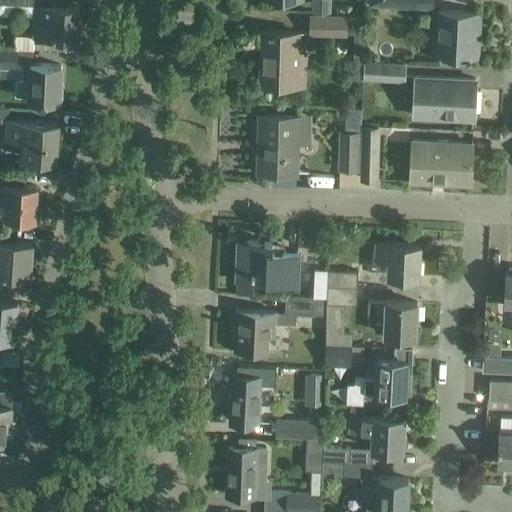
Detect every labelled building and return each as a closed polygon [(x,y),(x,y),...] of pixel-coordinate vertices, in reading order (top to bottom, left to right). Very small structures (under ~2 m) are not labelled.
[(313,0),(313,12),(331,13),(331,0),(313,0)] [(37,5),(36,16),(35,36),(78,38),(79,7),(37,5)] [(479,13),(437,10),(435,54),(477,56),(479,13)] [(311,33),(346,34),(347,15),(311,14),(311,33)] [(297,53),(298,32),(275,32),(275,30),(268,30),(268,31),(262,31),(261,83),(304,85),(306,53),(297,53)] [(0,65),(16,67),(17,49),(0,47),(0,65)] [(405,64),(365,62),(365,77),(404,79),(405,64)] [(59,100),(59,98),(62,97),(63,94),(64,91),(63,88),(62,86),(60,85),(61,65),(24,63),(23,79),(19,79),(16,82),(15,93),(18,96),(29,97),(29,99),(41,99),(41,101),(46,101),(46,100),(59,100)] [(476,79),(416,75),(414,116),(474,119),(474,113),(471,113),(472,81),(476,81),(476,79)] [(297,144),(311,144),(312,116),(258,113),(259,143),(264,143),(263,170),(258,170),(258,171),(296,172),(297,144)] [(56,159),(58,123),(9,119),(8,121),(6,121),(5,139),(20,140),(19,156),(56,159)] [(377,178),(379,128),(364,127),(362,178),(377,178)] [(340,168),(358,169),(359,132),(341,132),(340,168)] [(470,183),(473,143),(413,140),(410,180),(470,183)] [(16,184),(0,183),(0,187),(0,199),(7,199),(6,216),(34,218),(36,186),(16,184)] [(0,282),(10,283),(10,274),(11,274),(30,275),(33,242),(0,240),(0,282)] [(238,241),(237,281),(254,282),(254,281),(264,282),(296,283),(298,252),(272,250),(273,242),(238,241)] [(420,244),(376,242),(376,257),(388,258),(387,275),(418,276),(420,244)] [(328,269),(327,286),(357,287),(358,270),(328,269)] [(327,286),(326,303),(345,304),(356,304),(357,287),(327,286)] [(314,314),(315,297),(285,295),(284,312),(275,312),(275,311),(235,309),(235,310),(242,310),(241,328),(235,328),(234,349),(267,350),(268,335),(274,335),(274,323),(295,324),(295,313),(314,314)] [(0,335),(15,337),(17,301),(0,300),(0,335)] [(417,301),(386,300),(386,302),(368,301),(367,314),(385,315),(384,334),(416,336),(417,301)] [(326,303),(326,344),(352,345),(353,332),(345,332),(345,304),(326,303)] [(326,344),(325,366),(351,367),(352,345),(326,344)] [(482,356),(482,370),(501,371),(511,371),(511,356),(491,355),(482,355),(482,356)] [(406,359),(378,358),(377,375),(365,374),(364,393),(405,394),(406,359)] [(317,400),(318,373),(305,372),(304,400),(317,400)] [(230,422),(258,423),(259,376),(233,374),(230,422)] [(511,379),(490,379),(489,398),(511,399),(511,379)] [(0,438),(10,439),(12,390),(0,389),(0,438)] [(351,405),(350,415),(357,416),(362,416),(363,405),(351,405)] [(306,438),(322,439),(322,436),(323,415),(306,415),(306,420),(276,419),(275,435),(276,437),(288,437),(304,438),(306,438)] [(403,435),(404,418),(362,416),(357,416),(350,415),(349,415),(348,433),(372,434),(372,448),(402,450),(405,449),(407,446),(407,442),(407,439),(405,436),(403,435)] [(511,430),(498,430),(498,440),(497,455),(497,463),(509,464),(509,466),(511,468),(511,467),(511,430)] [(306,438),(305,470),(311,470),(312,470),(321,470),(322,460),(323,446),(324,436),(322,436),(322,439),(306,438)] [(229,447),(227,494),(247,495),(256,495),(257,466),(267,466),(268,446),(256,446),(256,438),(239,438),(238,447),(229,447)] [(484,453),(484,454),(497,455),(498,440),(485,439),(484,453)] [(323,446),(322,460),(351,462),(352,447),(323,446)] [(351,475),(351,462),(322,460),(322,470),(322,474),(351,475)] [(310,493),(320,494),(322,470),(321,470),(312,470),(311,470),(310,493)] [(371,477),(361,475),(360,488),(367,489),(366,510),(406,511),(407,511),(409,478),(380,477),(371,477)] [(289,492),(288,508),(320,509),(320,494),(310,493),(289,492)]
